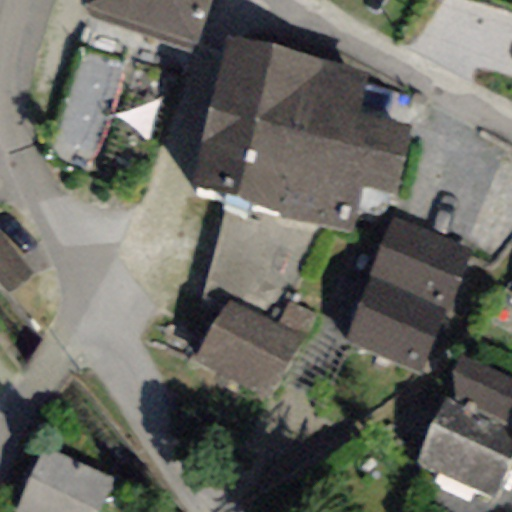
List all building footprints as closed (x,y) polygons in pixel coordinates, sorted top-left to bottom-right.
[(90,0),(82,24),(191,62),(213,0),(90,0)] [(369,83),(219,51),(186,201),(348,236),(356,200),(391,207),(407,135),(360,125),(369,83)] [(369,286),(447,315),(469,258),(392,228),(369,286)] [(447,315),(369,286),(343,354),(421,383),(447,315)] [(298,339),(226,302),(193,366),(265,403),(298,339)] [(511,385),(458,362),(413,469),(495,504),(511,463),(511,385)] [(101,511),(112,487),(43,458),(20,511),(101,511)]
